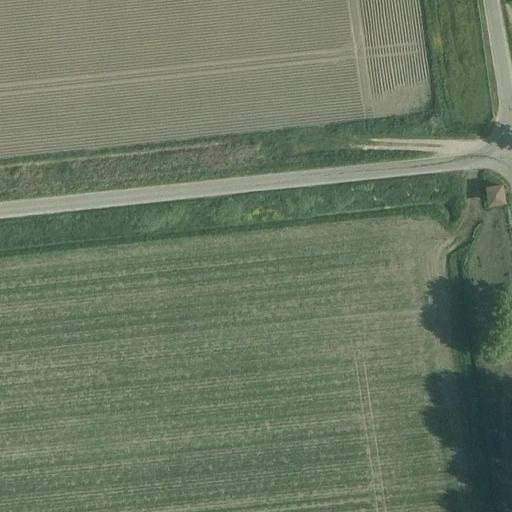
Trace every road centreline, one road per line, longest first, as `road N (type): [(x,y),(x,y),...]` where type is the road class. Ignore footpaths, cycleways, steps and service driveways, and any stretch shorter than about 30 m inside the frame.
road 1 (unclassified): [(511,155),(0,210)]
road 2 (unclassified): [(511,136),(491,0)]
